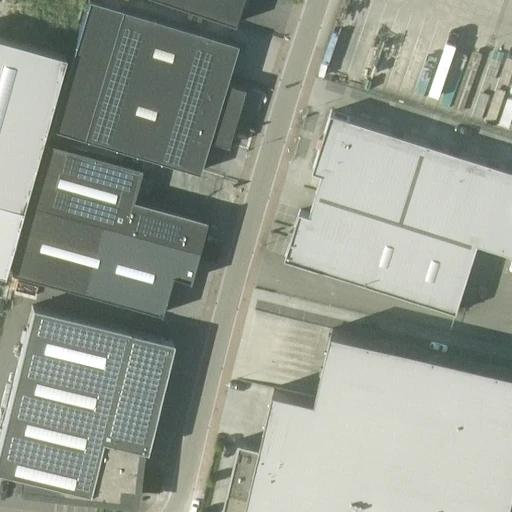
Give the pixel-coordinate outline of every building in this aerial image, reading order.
[(235,125),(240,109),(238,108),(244,88),(225,82),(237,43),(95,0),(88,0),(50,126),(198,172),(208,140),(227,145),(233,125),(235,125)] [(162,0),(234,24),(241,0),(162,0)] [(64,55),(0,36),(0,273),(2,274),(64,55)] [(511,170),(331,113),(313,170),(322,173),(309,214),(300,211),(285,257),(456,311),(478,243),(511,253),(511,170)] [(204,220),(132,200),(140,168),(46,142),(24,223),(10,273),(105,299),(115,260),(187,280),(188,281),(205,219),(204,219),(204,220)] [(146,450),(159,397),(173,341),(128,330),(128,329),(32,306),(0,435),(0,471),(57,485),(56,495),(120,502),(121,489),(136,491),(141,449),(146,450)] [(507,511),(511,492),(511,370),(332,328),(316,397),(273,388),(242,511),(507,511)]
